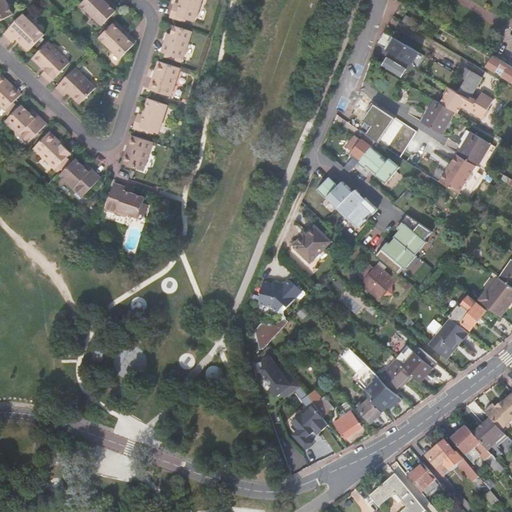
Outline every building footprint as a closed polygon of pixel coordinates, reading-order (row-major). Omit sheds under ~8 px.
[(9,0),(0,0),(0,21),(16,13),(9,0)] [(105,25),(120,9),(111,0),(110,0),(109,2),(106,0),(86,0),(84,3),(105,25)] [(197,21),(203,0),(183,0),(182,4),(180,4),(176,2),(172,15),(187,21),(188,18),(197,21)] [(25,14),(6,33),(15,41),(18,38),(21,35),(33,47),(46,34),(25,14)] [(406,15),(402,21),(414,28),(418,22),(406,15)] [(117,21),(115,23),(128,35),(130,33),(117,21)] [(128,35),(115,23),(102,37),(124,57),(139,41),(130,33),(128,35)] [(194,31),(175,25),(172,33),(170,41),(167,40),(163,51),(184,58),(194,31)] [(21,35),(18,38),(31,50),(33,47),(21,35)] [(386,49),(419,66),(426,53),(393,35),(386,49)] [(72,62),(50,41),(37,55),(49,67),(47,69),(44,73),(53,81),(72,62)] [(403,66),(399,64),(401,61),(402,60),(395,56),(394,57),(394,58),(387,54),(384,60),(380,66),(387,69),(394,74),(397,68),(401,70),(403,66)] [(37,55),(34,57),(47,69),(49,67),(37,55)] [(450,70),(432,59),(427,67),(445,78),(450,70)] [(164,61),(160,60),(155,77),(159,78),(164,61)] [(172,96),(182,67),(164,61),(159,78),(155,77),(151,89),(172,96)] [(511,68),(508,66),(507,68),(504,74),(503,76),(511,81),(511,68)] [(77,67),(58,87),(67,95),(70,92),(73,89),(85,100),(98,87),(77,67)] [(466,79),(477,86),(482,78),(482,77),(466,67),(466,68),(461,76),(466,79)] [(15,83),(3,71),(0,73),(13,85),(15,83)] [(0,73),(0,99),(11,110),(20,101),(17,99),(24,92),(15,83),(13,85),(0,73)] [(456,81),(463,85),(466,79),(461,76),(459,75),(456,81)] [(463,85),(458,93),(467,98),(469,99),(471,96),(477,86),(466,79),(463,85)] [(450,88),(450,87),(445,95),(447,96),(442,103),(450,108),(456,112),(458,112),(462,106),(483,118),(483,117),(486,116),(489,111),(469,99),(467,98),(458,93),(450,88)] [(73,89),(70,92),(82,103),(85,100),(73,89)] [(469,99),(489,111),(489,110),(489,108),(494,99),(482,92),(477,100),(471,96),(469,99)] [(153,98),(150,97),(144,115),(147,115),(153,98)] [(160,133),(170,104),(153,98),(147,115),(144,115),(140,113),(136,127),(151,132),(152,130),(160,133)] [(372,100),(365,111),(379,120),(390,128),(397,117),(372,100)] [(441,103),(436,100),(422,122),(443,134),(456,112),(450,108),(442,103),(441,103)] [(32,109),(25,102),(9,118),(24,132),(25,131),(33,138),(49,121),(40,112),(37,116),(32,110),(32,109)] [(35,107),(32,109),(32,110),(37,116),(40,112),(35,107)] [(379,120),(365,111),(362,115),(369,120),(366,124),(387,139),(393,130),(390,128),(379,120)] [(65,141),(53,129),(50,132),(62,144),(65,141)] [(422,131),(421,129),(412,143),(417,146),(426,133),(422,131)] [(468,160),(478,167),(492,144),(471,131),(458,153),(468,160)] [(50,132),(37,145),(58,166),(61,163),(64,166),(73,157),(70,154),(74,150),(65,141),(62,144),(50,132)] [(422,149),(431,136),(426,133),(417,146),(422,149)] [(367,134),(341,164),(351,172),(355,167),(360,161),(362,159),(362,158),(376,141),(367,134)] [(155,142),(134,135),(130,147),(133,148),(128,164),(145,170),(155,142)] [(383,155),(372,146),(362,159),(355,167),(362,172),(370,162),(375,166),(372,169),(377,173),(376,174),(378,176),(387,183),(400,167),(389,158),(387,161),(382,157),(383,155)] [(124,163),(128,164),(133,148),(130,147),(124,163)] [(87,164),(79,156),(63,172),(77,186),(78,185),(87,193),(103,176),(94,167),(91,170),(86,165),(87,164)] [(89,162),(87,164),(86,165),(91,170),(94,167),(89,162)] [(362,172),(355,167),(367,177),(371,172),(377,177),(378,176),(376,174),(377,173),(372,169),(375,166),(370,162),(362,172)] [(430,167),(426,173),(449,187),(453,180),(444,175),(446,171),(442,168),(439,172),(430,167)] [(339,186),(343,181),(344,182),(332,171),(328,175),(339,186)] [(339,186),(328,175),(322,182),(324,183),(318,189),(327,198),(328,197),(339,207),(354,192),(344,182),(343,181),(339,186)] [(109,206),(120,210),(121,207),(130,211),(141,215),(148,195),(136,190),(135,191),(128,189),(129,184),(118,179),(109,206)] [(78,185),(77,186),(76,187),(85,195),(87,193),(78,185)] [(356,189),(354,192),(339,207),(338,208),(348,218),(349,218),(359,228),(374,213),(363,203),(366,199),(361,194),(356,189)] [(378,209),(362,193),(361,194),(366,199),(363,203),(374,213),(378,209)] [(397,227),(398,228),(404,222),(413,230),(420,222),(408,214),(397,227)] [(395,236),(396,237),(417,254),(428,241),(426,240),(433,231),(420,222),(413,230),(404,222),(398,228),(400,230),(395,236)] [(304,238),(302,237),(295,245),(297,246),(296,247),(312,263),(333,241),(316,225),(307,235),(304,238)] [(393,257),(387,264),(399,274),(405,267),(407,268),(418,255),(417,254),(396,237),(390,244),(388,242),(383,249),(393,257)] [(387,241),(376,255),(387,264),(393,257),(383,249),(388,242),(387,241)] [(511,259),(500,277),(511,284),(511,259)] [(385,271),(379,265),(376,268),(371,264),(361,275),(366,279),(363,282),(382,298),(385,294),(393,293),(393,285),(397,281),(385,271)] [(479,298),(501,316),(511,301),(511,284),(500,277),(490,289),(488,287),(479,298)] [(286,284),(280,283),(278,285),(274,284),(265,282),(261,303),(274,306),(279,311),(286,304),(289,306),(303,291),(290,279),(286,284)] [(460,306),(451,317),(452,318),(462,326),(464,323),(472,329),(487,310),(469,296),(463,305),(462,308),(460,306)] [(265,349),(290,322),(286,318),(284,318),(278,325),(263,323),(257,330),(261,350),(265,349)] [(452,318),(431,344),(447,358),(454,351),(454,347),(458,342),(460,343),(461,344),(470,333),(462,326),(452,318)] [(423,382),(439,363),(421,347),(417,353),(409,346),(397,358),(397,359),(413,374),(423,382)] [(141,360),(138,360),(138,352),(117,351),(116,371),(140,372),(141,360)] [(297,390),(302,386),(284,360),(277,365),(270,356),(263,361),(265,372),(268,376),(267,377),(273,386),(271,388),(276,396),(281,393),(285,390),(289,396),(297,390)] [(397,359),(380,377),(397,393),(404,387),(402,385),(413,374),(397,359)] [(397,393),(380,377),(365,391),(372,398),(384,412),(389,407),(391,409),(396,404),(394,402),(400,397),(397,393)] [(337,453),(344,450),(326,427),(330,424),(324,417),(308,395),(302,386),(297,390),(312,409),(304,415),(303,413),(294,421),(300,429),(294,434),(306,448),(313,443),(311,440),(308,437),(316,431),(318,434),(319,435),(321,433),(337,453)] [(308,395),(324,417),(331,412),(322,399),(323,398),(317,389),(308,395)] [(285,399),(289,396),(285,390),(281,393),(285,399)] [(493,403),(484,411),(490,418),(494,422),(503,432),(509,425),(510,422),(511,420),(511,393),(504,401),(503,400),(500,403),(496,406),(493,403)] [(322,399),(331,412),(336,408),(326,395),(323,398),(322,399)] [(384,412),(372,398),(361,408),(373,422),(384,412)] [(357,413),(354,409),(336,422),(347,438),(364,426),(355,415),(357,413)] [(481,427),(474,434),(492,455),(492,456),(495,459),(502,453),(496,447),(495,445),(506,435),(503,432),(494,422),(490,418),(483,425),(481,427)] [(474,434),(467,427),(453,440),(467,456),(473,463),(482,456),(486,461),(487,461),(492,456),(492,455),(474,434)] [(308,437),(311,440),(318,434),(316,431),(308,437)] [(507,437),(506,435),(495,445),(496,447),(507,437)] [(447,441),(427,458),(441,474),(451,466),(448,462),(458,454),(447,441)] [(495,459),(492,456),(487,461),(500,475),(505,470),(504,469),(495,459)] [(473,482),(479,477),(464,460),(458,464),(473,482)] [(437,480),(424,464),(408,477),(422,493),(437,480)] [(381,489),(371,497),(380,508),(394,495),(406,509),(402,511),(424,511),(426,511),(397,475),(383,487),(382,485),(379,488),(381,489)] [(503,506),(479,477),(473,482),(497,511),(503,506)] [(437,480),(422,493),(426,498),(431,493),(441,484),(437,480)] [(443,486),(441,484),(431,493),(432,495),(443,486)] [(386,511),(397,511),(395,508),(392,510),(386,502),(382,506),(386,511)]
